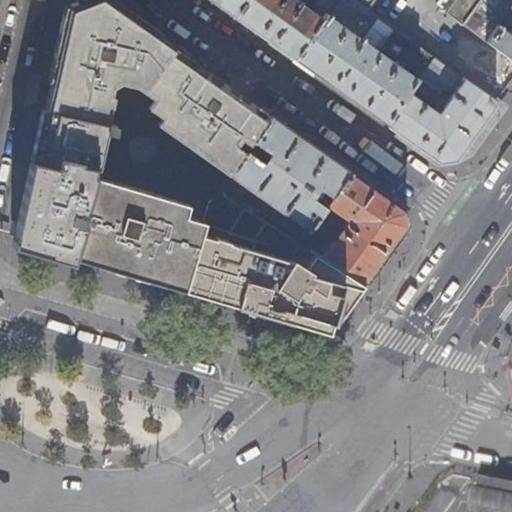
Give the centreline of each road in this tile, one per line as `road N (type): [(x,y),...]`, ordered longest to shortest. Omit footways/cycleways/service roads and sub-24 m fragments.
road 1 (residential): [(479,230),(151,0)]
road 2 (residential): [(0,329),(308,421)]
road 3 (primary): [(479,230),(391,352),(342,397)]
road 4 (primary): [(308,421),(229,472),(138,504)]
road 5 (primary): [(396,411),(511,262)]
road 6 (residential): [(0,126),(27,0)]
